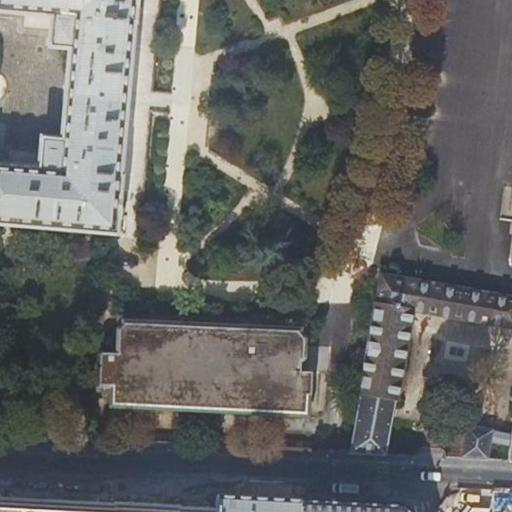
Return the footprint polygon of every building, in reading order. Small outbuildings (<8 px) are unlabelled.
[(0,0),(0,11),(54,15),(51,46),(71,48),(65,138),(43,137),(41,168),(0,164),(0,224),(119,234),(123,175),(122,175),(134,22),(135,22),(136,0),(0,0)] [(511,262),(511,267),(511,266),(511,298),(507,297),(507,298),(382,275),(376,303),(374,302),(358,395),(361,395),(350,454),(384,456),(394,402),(396,402),(413,312),(511,329),(511,441),(509,462),(511,462),(511,262)] [(114,391),(113,407),(307,416),(308,397),(311,397),(312,375),(300,374),(301,360),(305,360),(311,355),(312,339),(310,337),(311,326),(123,316),(121,352),(104,351),(104,350),(98,355),(97,390),(114,391)] [(487,461),(492,432),(467,426),(462,460),(487,461)] [(217,496),(217,509),(216,511),(301,511),(302,500),(263,498),(217,496)] [(0,511),(215,511),(215,509),(168,506),(87,502),(71,501),(0,497),(0,511)] [(302,500),(301,511),(408,511),(401,506),(352,503),(302,500)]
